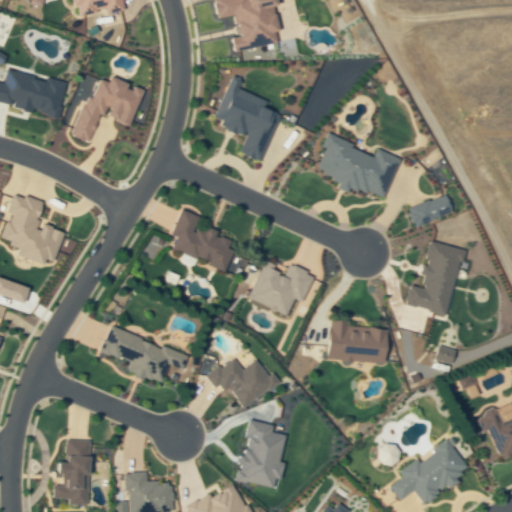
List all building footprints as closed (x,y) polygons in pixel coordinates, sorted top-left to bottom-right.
[(75,0),(78,15),(106,10),(107,14),(125,11),(123,0),(75,0)] [(214,0),(218,19),(234,16),(236,25),(240,24),(242,37),(233,38),(235,51),(278,42),(276,34),(280,33),(276,7),(281,6),(279,0),(214,0)] [(0,102),(13,105),(12,108),(34,112),(33,113),(59,118),(66,81),(7,69),(4,83),(0,82),(0,102)] [(262,161),(280,114),(264,108),(267,100),(239,89),(243,78),(231,74),(213,122),(246,134),(239,153),(262,161)] [(144,90),(112,78),(110,84),(95,78),(73,137),(89,142),(99,114),(130,126),(144,90)] [(383,201),(401,158),(377,148),(375,154),(327,135),(322,147),(326,148),(316,171),(341,181),(341,183),(383,201)] [(64,232),(51,228),(53,223),(40,219),(45,202),(14,193),(8,212),(10,213),(2,240),(20,246),(15,262),(29,266),(31,260),(44,265),(46,258),(56,261),(64,232)] [(413,225),(454,215),(449,196),(408,206),(413,225)] [(172,249),(226,271),(238,243),(196,226),(199,217),(181,210),(171,234),(177,237),(172,249)] [(463,249),(430,241),(419,287),(410,285),(405,306),(447,315),(463,249)] [(287,317),(294,300),(309,306),(320,278),(288,265),(286,269),(265,260),(248,301),(287,317)] [(0,295),(25,303),(30,288),(0,279),(0,295)] [(387,364),(390,330),(353,326),(353,322),(330,320),(327,360),(387,364)] [(189,356),(109,326),(100,351),(130,363),(126,372),(163,385),(170,365),(183,370),(189,356)] [(433,360),(453,364),(456,348),(437,344),(433,360)] [(243,408),(280,383),(273,373),(268,376),(257,360),(242,370),(234,357),(206,376),(214,388),(219,385),(225,394),(231,390),(243,408)] [(504,461),(511,457),(511,402),(511,403),(511,404),(511,415),(505,419),(499,408),(477,420),(479,424),(483,422),(486,428),(504,461)] [(286,435),(272,432),(273,426),(247,420),(243,438),(246,439),(240,468),(236,467),(233,481),(274,490),(276,479),(281,480),(284,463),(280,462),(286,435)] [(400,501),(414,491),(424,505),(449,487),(451,489),(460,482),(456,476),(469,467),(448,438),(433,449),(434,450),(400,474),(403,478),(390,487),(400,501)] [(87,505),(87,475),(91,475),(92,441),(59,441),(59,482),(54,482),(54,499),(69,499),(69,505),(87,505)] [(396,467),(399,447),(381,445),(378,465),(396,467)] [(126,473),(127,511),(172,511),(172,482),(146,482),(146,472),(126,473)] [(187,505),(190,511),(247,511),(235,485),(210,496),(210,494),(187,505)] [(115,501),(115,511),(127,511),(127,501),(115,501)]
